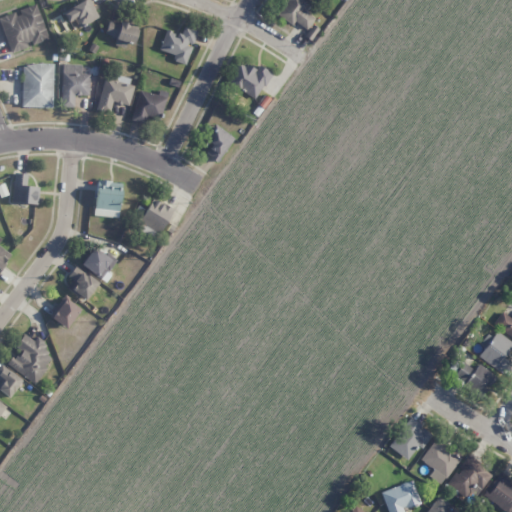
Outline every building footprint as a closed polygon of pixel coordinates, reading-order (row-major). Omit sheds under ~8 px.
[(74,19),(78,27),(98,17),(89,0),(85,0),(63,12),(68,22),(74,19)] [(305,11),(309,5),(301,0),(285,0),(275,13),(291,26),(295,22),(305,30),(315,18),(305,11)] [(0,16),(0,22),(9,53),(30,46),(30,45),(47,40),(37,4),(16,10),(17,11),(0,16)] [(133,47),(138,27),(108,20),(105,35),(116,37),(114,42),(133,47)] [(304,37),(311,41),(318,28),(311,24),(304,37)] [(174,55),(172,60),(184,65),(197,31),(182,25),(179,35),(166,30),(159,49),(174,55)] [(258,65),(254,72),(238,62),(226,82),(254,100),(271,73),(258,65)] [(52,107),(53,64),(22,64),(21,107),(52,107)] [(80,73),(80,65),(62,64),(61,107),(74,107),(74,95),(89,95),(89,74),(80,73)] [(128,105),(133,86),(104,78),(96,109),(109,112),(112,101),(128,105)] [(146,123),(147,117),(160,120),(167,92),(158,90),(157,94),(137,90),(131,120),(146,123)] [(203,153),(217,162),(233,136),(213,124),(201,144),(206,147),(203,153)] [(38,187),(26,186),(26,173),(13,173),(11,203),(37,204),(38,187)] [(119,217),(121,181),(96,180),(94,216),(119,217)] [(139,222),(160,232),(172,208),(151,198),(139,222)] [(0,270),(11,253),(0,246),(0,240),(1,238),(0,237),(0,270)] [(103,281),(116,263),(93,246),(80,264),(103,281)] [(67,277),(71,280),(66,288),(86,299),(97,281),(74,266),(67,277)] [(80,309),(64,297),(49,317),(66,329),(80,309)] [(511,351),(511,342),(495,331),(478,357),(498,371),(511,351)] [(7,364),(33,384),(53,358),(41,348),(45,342),(36,336),(33,341),(24,334),(14,346),(18,349),(7,364)] [(474,370),(462,362),(453,377),(484,396),(496,376),(477,365),(474,370)] [(0,384),(0,391),(9,398),(22,380),(3,366),(0,369),(0,377),(3,380),(0,384)] [(407,460),(417,445),(421,448),(432,433),(409,417),(388,446),(407,460)] [(433,468),(428,476),(442,485),(459,456),(433,440),(420,461),(433,468)] [(481,490),(492,474),(467,455),(446,484),(466,498),(475,485),(481,490)] [(506,511),(510,511),(511,509),(511,484),(497,474),(483,496),(506,511)] [(380,492),(387,511),(402,511),(402,509),(420,502),(412,480),(380,492)] [(460,511),(439,495),(425,511),(460,511)]
